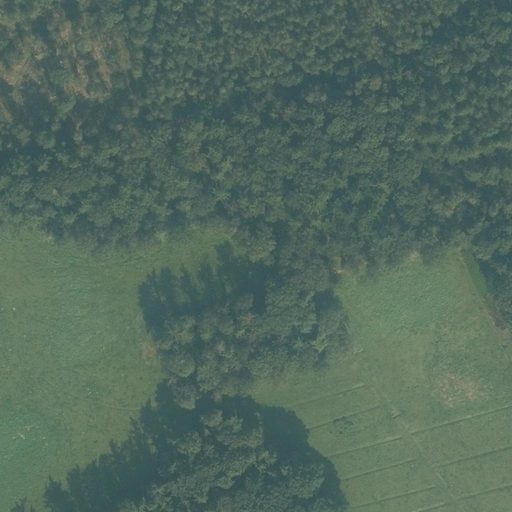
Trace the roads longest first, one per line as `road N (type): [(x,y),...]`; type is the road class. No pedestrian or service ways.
road 1 (track): [(0,154),(417,53),(473,0)]
road 2 (track): [(136,123),(156,0)]
